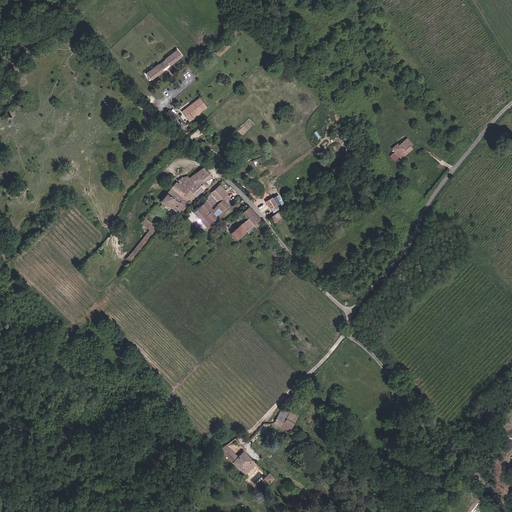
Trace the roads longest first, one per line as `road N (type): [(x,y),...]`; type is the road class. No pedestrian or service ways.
road 1 (residential): [(200,72),(160,102),(286,253),(350,311)]
road 2 (unclassified): [(511,106),(425,207),(413,241),(350,311)]
road 3 (residential): [(350,311),(348,333),(393,370),(480,483)]
road 4 (track): [(348,333),(245,438)]
